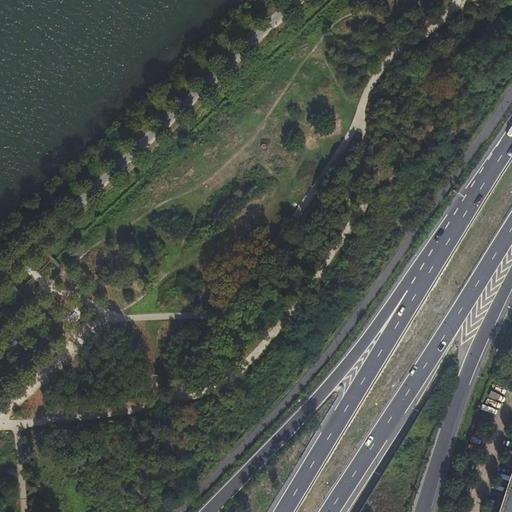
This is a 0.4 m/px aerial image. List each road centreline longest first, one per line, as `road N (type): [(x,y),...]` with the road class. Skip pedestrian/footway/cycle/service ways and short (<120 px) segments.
road 1 (motorway): [(329,511),(511,225)]
road 2 (motorway): [(417,290),(383,317),(210,511)]
road 3 (motorway): [(417,290),(280,511)]
road 4 (motorway): [(421,511),(472,353),(511,271)]
road 5 (motorway): [(511,140),(417,290)]
